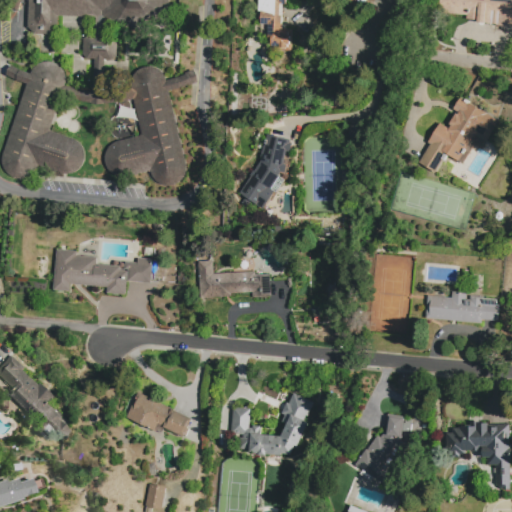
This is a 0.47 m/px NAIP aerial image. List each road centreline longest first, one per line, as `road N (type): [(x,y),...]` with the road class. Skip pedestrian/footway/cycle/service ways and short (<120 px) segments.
road 1 (residential): [(511,370),(152,341),(109,345)]
road 2 (residential): [(511,66),(365,52)]
